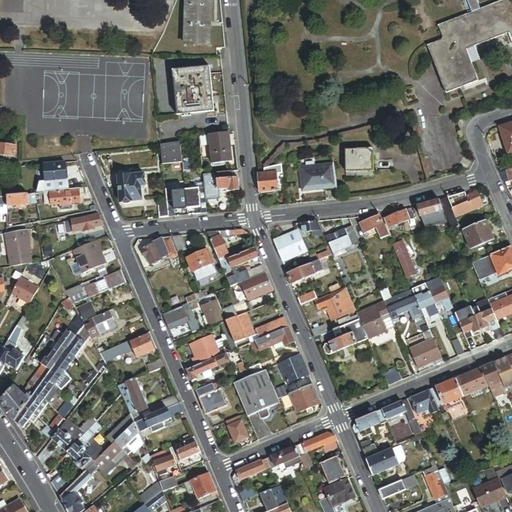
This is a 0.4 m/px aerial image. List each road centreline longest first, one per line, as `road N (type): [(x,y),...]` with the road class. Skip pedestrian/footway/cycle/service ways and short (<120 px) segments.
road 1 (residential): [(119,233),(218,469)]
road 2 (residential): [(492,173),(378,206),(253,219)]
road 3 (residential): [(253,219),(230,0)]
road 4 (residential): [(338,418),(253,219)]
road 5 (residential): [(511,345),(338,418)]
road 6 (residential): [(253,219),(119,233)]
road 7 (residential): [(338,418),(218,469)]
